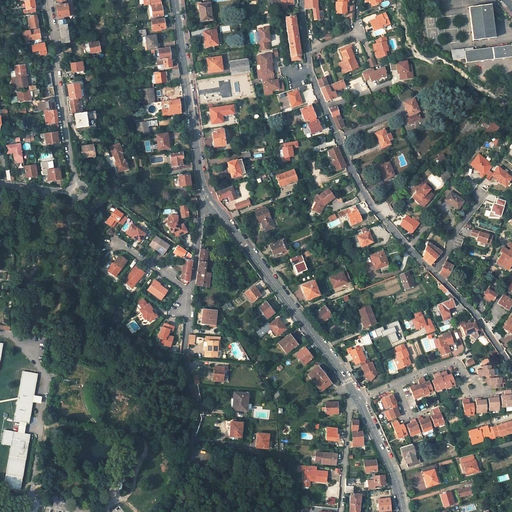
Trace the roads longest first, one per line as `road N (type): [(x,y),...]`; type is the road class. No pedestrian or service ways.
road 1 (residential): [(511,368),(473,311),(362,190),(313,80),(299,0)]
road 2 (unclassified): [(48,0),(73,191),(0,186)]
road 3 (residential): [(189,452),(198,417),(184,355),(201,219),(212,203)]
road 4 (tertiary): [(356,396),(212,203)]
road 5 (tertiary): [(212,203),(196,154),(174,0)]
road 6 (tertiary): [(402,511),(356,396)]
